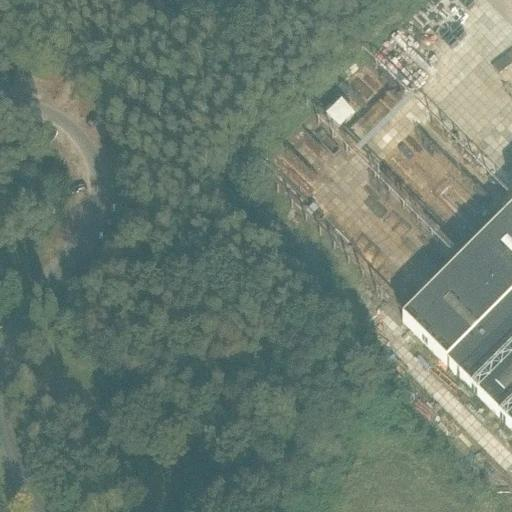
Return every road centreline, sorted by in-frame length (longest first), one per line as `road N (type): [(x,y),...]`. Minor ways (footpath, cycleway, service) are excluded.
road 1 (unclassified): [(38,304),(87,224),(95,172),(77,124),(47,99),(0,80)]
road 2 (unclassified): [(190,511),(198,479),(38,304)]
road 3 (unclassified): [(40,511),(9,419),(20,342),(38,304)]
road 4 (unknown): [(77,124),(89,67),(52,0)]
